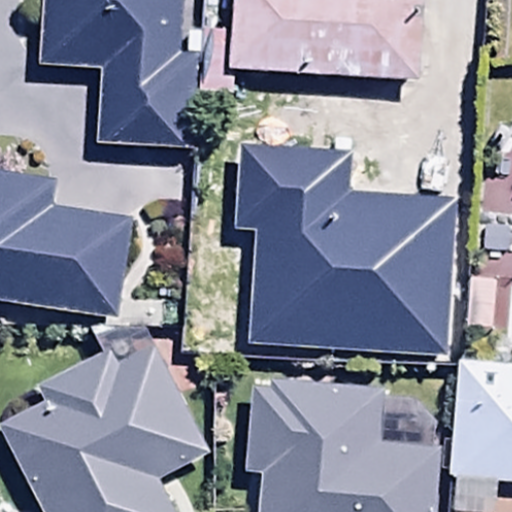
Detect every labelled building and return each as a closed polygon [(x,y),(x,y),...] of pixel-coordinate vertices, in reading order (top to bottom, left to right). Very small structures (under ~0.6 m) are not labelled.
[(98,85),(96,162),(193,165),(196,74),(178,74),(180,0),(41,0),(39,83),(98,85)] [(231,0),(227,89),(419,99),(423,1),(406,0),(231,0)] [(394,127),(389,202),(467,207),(472,132),(394,127)] [(0,319),(118,334),(130,236),(50,227),(53,199),(0,192),(0,319)] [(502,346),(501,360),(511,360),(511,298),(473,296),(470,344),(502,346)] [(0,445),(0,447),(33,511),(163,511),(153,492),(206,465),(156,370),(123,387),(113,366),(37,406),(45,422),(0,445)] [(511,383),(460,380),(453,497),(511,500),(511,383)]
